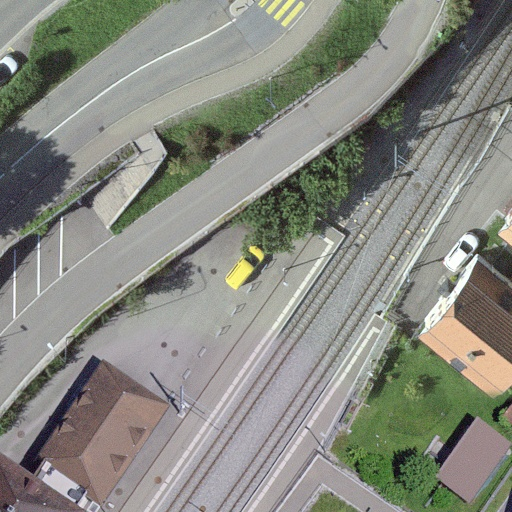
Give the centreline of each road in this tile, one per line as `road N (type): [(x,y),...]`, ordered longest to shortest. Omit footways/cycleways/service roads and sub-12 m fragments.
road 1 (residential): [(0,373),(103,280),(343,99),(390,53),(422,0)]
road 2 (secondary): [(150,64),(0,180)]
road 3 (secondary): [(150,64),(250,34),(287,0)]
